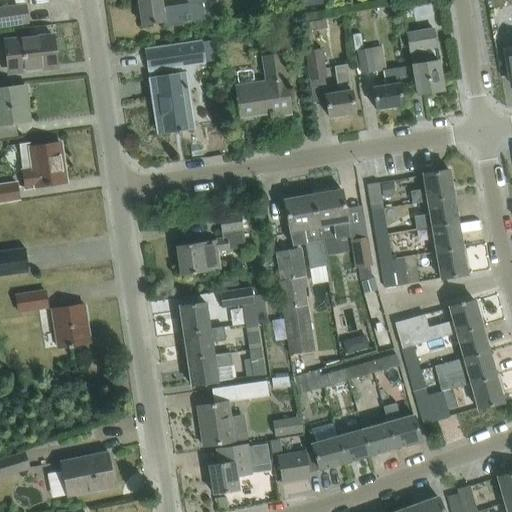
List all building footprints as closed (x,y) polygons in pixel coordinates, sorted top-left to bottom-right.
[(205,19),(203,2),(206,1),(206,0),(189,0),(190,2),(189,3),(161,6),(160,0),(137,0),(142,25),(163,21),(164,27),(192,23),(191,21),(205,19)] [(0,26),(28,22),(25,4),(0,8),(0,26)] [(326,19),(301,23),(310,79),(327,77),(322,47),(313,48),(310,30),(327,27),(326,19)] [(298,47),(294,22),(277,25),(281,50),(298,47)] [(417,94),(418,94),(418,93),(428,91),(428,93),(443,90),(438,60),(427,62),(425,48),(436,47),(433,29),(407,33),(417,94)] [(7,66),(23,64),(23,69),(56,65),(53,36),(4,41),(7,66)] [(205,61),(202,41),(145,50),(149,70),(205,61)] [(399,42),(376,42),(377,65),(399,65),(399,42)] [(371,46),(358,48),(361,73),(375,71),(371,46)] [(240,117),(258,114),(269,112),(270,118),(273,117),(273,116),(291,113),(281,54),(262,57),(266,82),(236,87),(240,117)] [(355,112),(351,93),(347,63),(334,65),(338,92),(325,94),(328,117),(355,112)] [(386,85),(372,87),(376,109),(403,105),(399,85),(407,84),(404,67),(384,70),(386,85)] [(150,78),(153,98),(158,133),(177,130),(177,132),(181,131),(181,129),(193,128),(185,73),(150,78)] [(0,88),(0,125),(30,121),(25,85),(0,88)] [(66,182),(65,180),(62,159),(60,143),(31,147),(30,142),(19,144),(25,188),(46,185),(46,186),(49,185),(49,184),(66,182)] [(222,146),(215,148),(216,155),(224,154),(222,146)] [(412,203),(413,203),(427,200),(453,196),(449,170),(422,174),(425,189),(410,191),(412,203)] [(0,201),(19,199),(16,182),(0,184),(0,201)] [(371,210),(383,208),(378,182),(367,184),(371,210)] [(393,182),(380,184),(382,197),(395,195),(393,182)] [(320,240),(323,240),(349,236),(341,189),(312,195),(320,240)] [(323,240),(320,240),(312,195),(283,200),(292,246),(305,243),(312,284),(328,281),(325,265),(328,265),(323,240)] [(429,214),(414,216),(416,228),(431,226),(457,221),(453,196),(427,200),(429,214)] [(371,210),(376,235),(387,233),(383,208),(371,210)] [(217,251),(245,247),(243,233),(240,213),(219,216),(222,239),(176,246),(181,275),(220,269),(217,251)] [(462,247),(457,221),(431,226),(436,251),(462,247)] [(376,235),(380,261),(402,257),(402,256),(391,258),(387,233),(376,235)] [(480,238),(482,261),(499,260),(497,236),(480,238)] [(372,265),(367,238),(351,240),(356,268),(358,268),(369,266),(372,265)] [(0,250),(0,274),(28,271),(25,247),(0,250)] [(436,251),(441,278),(467,274),(462,247),(436,251)] [(277,280),(283,318),(287,338),(289,354),(315,350),(305,287),(308,286),(301,248),(275,253),(280,280),(277,280)] [(414,255),(402,257),(380,261),(385,288),(396,286),(396,285),(419,281),(414,255)] [(371,277),(369,266),(358,268),(360,280),(365,279),(371,278),(371,277)] [(374,278),(361,282),(364,294),(378,290),(374,278)] [(251,286),(220,291),(222,305),(222,308),(254,302),(251,286)] [(18,312),(47,308),(44,290),(16,294),(18,312)] [(242,305),(245,324),(258,322),(257,319),(267,317),(263,293),(254,295),(255,303),(242,305)] [(452,321),(428,328),(432,340),(456,333),(482,326),(474,300),(463,303),(463,301),(459,302),(460,304),(449,307),(452,321)] [(179,307),(183,334),(210,329),(209,328),(206,307),(206,302),(205,303),(199,304),(179,307)] [(90,342),(90,341),(84,304),(51,310),(57,347),(68,345),(68,347),(72,347),(72,345),(90,342)] [(397,322),(394,323),(402,348),(414,345),(432,340),(428,328),(425,314),(424,314),(397,322)] [(287,338),(283,318),(272,320),(275,340),(287,338)] [(245,324),(249,349),(261,348),(258,322),(245,324)] [(213,355),(213,354),(211,341),(226,339),(224,326),(209,328),(210,329),(183,334),(187,359),(213,355)] [(489,351),(482,326),(456,333),(463,358),(489,351)] [(421,370),(414,345),(402,348),(409,373),(421,370)] [(252,366),(253,375),(265,373),(261,348),(249,349),(252,366)] [(187,359),(191,385),(217,381),(217,380),(233,378),(231,365),(233,364),(231,351),(213,354),(213,355),(187,359)] [(466,370),(446,376),(450,388),(470,382),(470,383),(496,376),(489,351),(463,358),(466,370)] [(396,353),(370,360),(374,372),(400,365),(396,353)] [(374,372),(370,360),(345,367),(348,379),(374,372)] [(252,366),(244,368),(246,376),(253,375),(252,366)] [(319,375),(323,386),(331,384),(348,379),(345,367),(319,375)] [(428,395),(421,370),(409,373),(416,398),(428,395)] [(294,382),(294,383),(298,393),(323,386),(319,375),(294,382)] [(503,401),(496,376),(470,383),(477,409),(503,401)] [(235,385),(237,400),(269,396),(266,381),(235,385)] [(450,388),(428,395),(416,398),(423,424),(448,417),(445,407),(455,405),(450,388)] [(227,402),(217,403),(197,406),(203,445),(233,441),(233,440),(247,438),(244,413),(229,415),(227,402)] [(383,406),(387,422),(395,448),(420,441),(413,414),(401,418),(396,402),(383,406)] [(451,419),(458,434),(472,428),(465,413),(451,419)] [(294,416),(272,420),(275,436),(297,432),(297,431),(303,430),(301,416),(294,417),(294,416)] [(387,422),(376,425),(362,429),(370,455),(395,448),(387,422)] [(319,469),(344,462),(337,436),(333,423),(312,429),(315,442),(312,443),(319,469)] [(370,455),(362,429),(337,436),(344,462),(370,455)] [(270,440),(272,452),(280,450),(278,439),(270,440)] [(219,463),(209,465),(214,494),(238,490),(236,477),(251,475),(249,464),(269,461),(266,441),(246,444),(217,448),(219,463)] [(25,451),(0,459),(0,475),(30,466),(25,451)] [(66,496),(115,486),(108,452),(59,461),(66,496)] [(277,457),(278,461),(282,481),(309,476),(305,452),(277,457)] [(511,472),(497,477),(504,504),(511,501),(511,472)] [(464,511),(458,493),(448,496),(452,511),(464,511)] [(443,511),(438,496),(412,505),(414,511),(443,511)]
